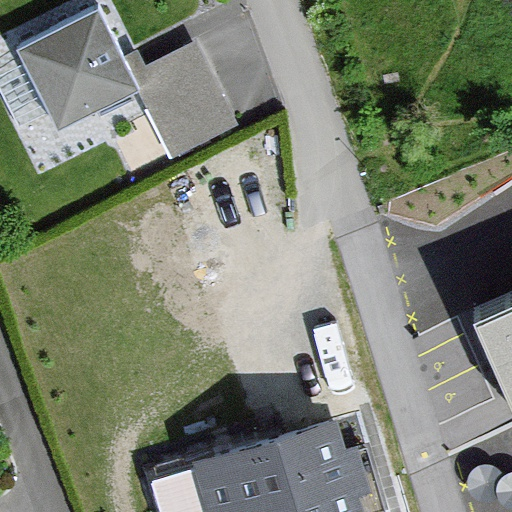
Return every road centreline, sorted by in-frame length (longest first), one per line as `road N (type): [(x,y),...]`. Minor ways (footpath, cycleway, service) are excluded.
road 1 (residential): [(252,0),(446,511)]
road 2 (residential): [(0,374),(48,511)]
